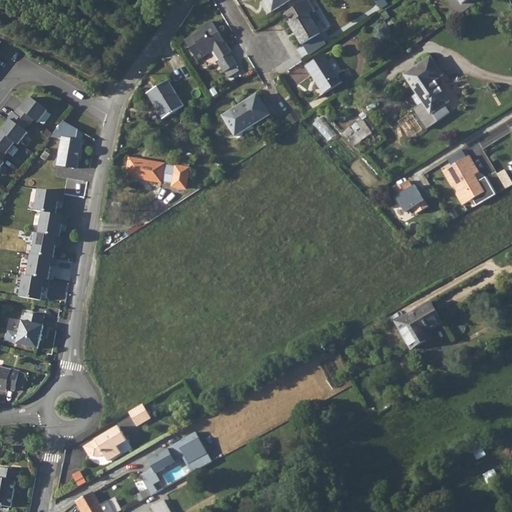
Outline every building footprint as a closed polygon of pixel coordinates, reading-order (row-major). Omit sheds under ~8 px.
[(288,3),(291,8),(305,0),(266,0),(274,12),(288,3)] [(305,0),(291,8),(286,12),(293,23),(291,24),(303,45),(321,34),(315,24),(320,20),(307,0),(305,0)] [(204,29),(186,40),(199,60),(206,56),(205,54),(213,49),(226,71),(238,63),(211,21),(203,26),(204,29)] [(325,55),(307,67),(324,94),(342,82),(337,74),(342,70),(334,59),(329,62),(325,55)] [(419,106),(413,109),(427,129),(451,113),(446,106),(450,102),(443,92),(441,88),(437,83),(436,81),(444,76),(431,57),(424,62),(404,76),(416,94),(423,103),(419,106)] [(169,81),(149,93),(165,118),(185,106),(169,81)] [(236,136),(254,124),(271,114),(258,94),(223,116),(236,136)] [(416,94),(412,96),(419,106),(423,103),(416,94)] [(21,107),(16,112),(29,122),(31,124),(35,118),(39,121),(49,109),(32,96),(23,108),(21,107)] [(298,109),(293,112),(299,120),(304,118),(298,109)] [(12,118),(2,130),(16,141),(20,143),(29,131),(25,128),(29,122),(16,112),(15,111),(10,117),(12,118)] [(299,120),(293,112),(288,116),(294,124),(299,120)] [(271,114),(254,124),(257,128),(273,118),(271,114)] [(406,116),(400,120),(411,138),(417,135),(406,116)] [(367,117),(363,120),(372,132),(376,128),(367,117)] [(324,118),(317,125),(331,140),(338,133),(324,118)] [(356,133),(348,138),(354,146),(355,146),(372,133),(373,133),(372,132),(363,120),(358,124),(361,129),(356,133)] [(64,121),(52,136),(64,139),(59,165),(77,168),(83,141),(77,139),(78,130),(64,121)] [(352,127),(343,133),(347,139),(348,138),(356,133),(352,127)] [(2,130),(0,133),(0,156),(3,159),(16,141),(2,130)] [(372,133),(355,146),(361,152),(377,140),(372,133)] [(487,200),(496,194),(485,177),(478,182),(475,178),(474,178),(472,176),(478,172),(469,156),(450,167),(455,177),(448,181),(452,186),(453,188),(455,187),(458,192),(456,193),(457,195),(463,205),(473,199),(477,206),(487,200)] [(130,158),(127,176),(163,183),(164,181),(173,183),(172,186),(187,189),(190,173),(191,168),(178,165),(176,165),(176,166),(166,165),(166,164),(142,160),(130,158)] [(179,159),(178,165),(191,168),(192,161),(179,159)] [(455,177),(450,167),(443,171),(448,181),(455,177)] [(428,206),(415,183),(395,194),(406,212),(413,209),(415,213),(428,206)] [(58,193),(37,190),(34,210),(55,213),(58,193)] [(62,215),(41,212),(38,232),(59,235),(62,215)] [(56,236),(35,233),(32,253),(53,256),(56,236)] [(52,258),(30,254),(27,274),(48,278),(52,258)] [(44,279),(23,276),(20,296),(41,299),(44,279)] [(443,322),(438,314),(431,301),(396,321),(412,349),(433,337),(430,330),(439,325),(443,322)] [(39,315),(20,311),(18,319),(17,319),(11,342),(33,347),(35,339),(37,333),(36,332),(38,324),(37,324),(39,315)] [(342,338),(334,343),(337,348),(345,343),(342,338)] [(11,369),(0,366),(0,388),(6,390),(7,388),(15,390),(16,386),(20,371),(11,369)] [(26,373),(20,371),(16,386),(23,387),(26,373)] [(140,406),(126,414),(134,428),(148,420),(140,406)] [(94,442),(84,448),(90,457),(96,460),(100,457),(104,463),(118,455),(114,449),(124,443),(116,429),(99,439),(99,442),(96,444),(94,442)] [(151,497),(165,489),(156,472),(183,457),(192,471),(211,461),(194,432),(146,459),(151,468),(139,475),(151,497)] [(120,463),(100,474),(109,490),(129,479),(120,463)] [(456,465),(446,470),(449,475),(458,470),(456,465)] [(21,471),(0,467),(0,507),(3,506),(11,507),(16,481),(19,482),(21,471)] [(77,501),(83,511),(114,511),(109,502),(102,506),(94,492),(77,501)] [(171,511),(165,500),(151,507),(153,511),(171,511)]
